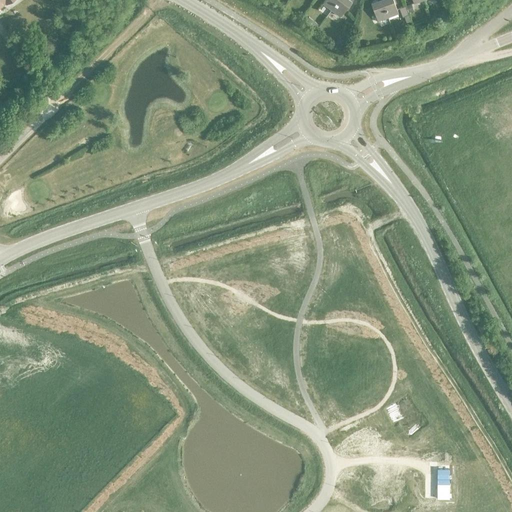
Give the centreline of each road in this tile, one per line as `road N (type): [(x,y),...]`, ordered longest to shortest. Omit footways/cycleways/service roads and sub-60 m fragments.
road 1 (unclassified): [(0,259),(252,162)]
road 2 (secondary): [(511,409),(426,235),(384,178)]
